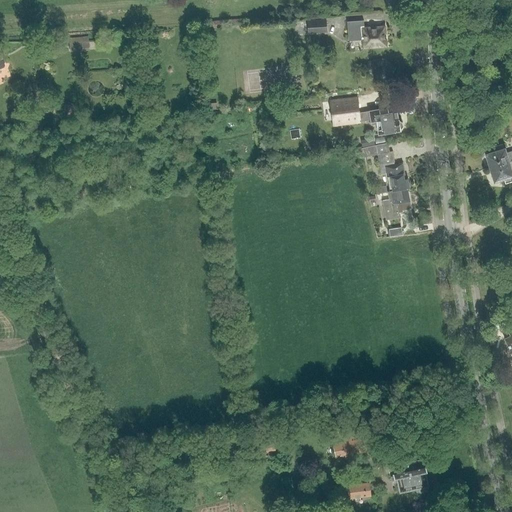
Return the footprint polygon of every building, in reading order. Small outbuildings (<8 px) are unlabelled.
[(327,19),(308,20),(309,33),(328,32),(327,19)] [(364,29),(363,21),(347,22),(349,41),(364,40),(365,47),(385,46),(384,28),(364,29)] [(88,35),(70,36),(71,52),(89,51),(88,35)] [(371,125),(377,124),(379,134),(400,130),(403,126),(402,123),(398,121),(396,107),(369,111),(359,113),(358,98),(330,101),(333,126),(361,123),(360,122),(370,120),(371,125)] [(387,173),(390,192),(397,191),(397,192),(408,190),(410,190),(408,179),(406,179),(403,163),(394,165),(393,162),(394,161),(392,152),(390,153),(388,143),(361,149),(363,158),(378,155),(382,174),(387,173)] [(486,155),(490,168),(511,161),(511,151),(506,153),(505,149),(503,149),(501,146),(493,148),(494,152),(486,155)] [(511,168),(511,161),(490,168),(494,182),(504,179),(506,183),(511,181),(511,178),(511,177),(511,176),(511,172),(511,169),(511,168)] [(374,187),(376,194),(386,192),(385,185),(374,187)] [(397,191),(390,192),(388,193),(389,200),(383,201),(386,220),(399,218),(398,211),(411,208),(408,190),(397,192),(397,191)] [(373,225),(375,238),(388,236),(386,223),(373,225)] [(401,228),(389,230),(390,236),(402,234),(401,228)] [(370,434),(344,438),(344,442),(333,444),(336,459),(373,452),(370,434)] [(271,435),(253,439),(257,455),(275,451),(271,435)] [(394,483),(398,482),(400,492),(416,489),(417,494),(429,492),(427,486),(428,486),(424,471),(426,471),(424,458),(393,465),(396,478),(393,479),(394,483)] [(351,499),(355,499),(356,501),(361,500),(360,498),(372,497),(370,482),(349,485),(351,499)]
